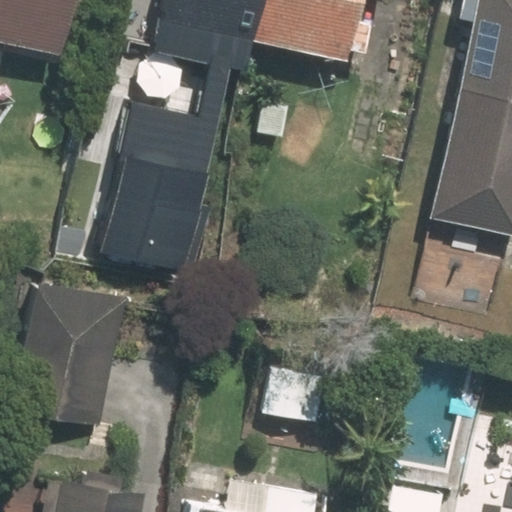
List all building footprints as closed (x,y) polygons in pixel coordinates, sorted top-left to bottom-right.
[(0,0),(0,37),(53,47),(62,0),(0,0)] [(239,70),(246,38),(333,57),(336,44),(359,49),(365,20),(343,15),(345,0),(153,0),(143,50),(239,70)] [(459,18),(448,73),(420,216),(509,234),(511,219),(511,0),(450,0),(447,16),(459,18)] [(109,297),(19,289),(7,411),(97,420),(109,297)] [(316,373),(258,366),(252,416),(310,423),(316,373)] [(325,511),(329,493),(181,469),(174,511),(325,511)] [(132,511),(137,487),(49,470),(40,511),(132,511)]
